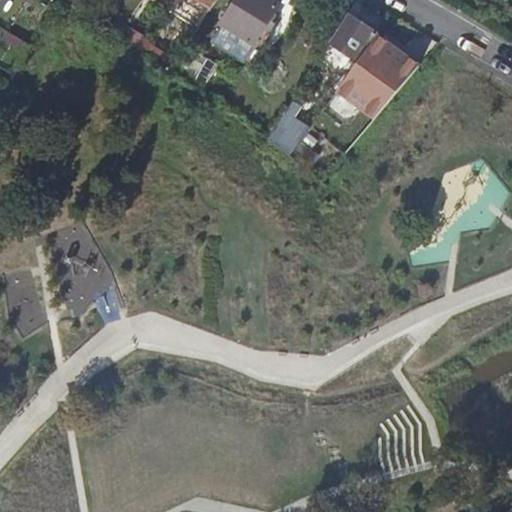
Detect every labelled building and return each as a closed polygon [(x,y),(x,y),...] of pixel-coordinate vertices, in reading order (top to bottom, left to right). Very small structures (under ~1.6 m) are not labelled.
[(272,0),(235,0),(221,23),(254,44),(279,4),(272,0)] [(333,46),(358,62),(376,34),(351,18),(333,46)] [(135,48),(143,38),(128,25),(120,35),(135,48)] [(224,53),(196,32),(173,68),(204,87),(224,53)] [(349,85),(383,111),(405,84),(397,77),(399,74),(368,50),(353,71),(357,75),(349,85)] [(288,114),(269,138),(291,154),(309,130),(288,114)] [(292,158),(309,171),(320,158),(302,144),(292,158)] [(70,310),(110,295),(94,250),(54,265),(70,310)] [(0,281),(16,335),(46,326),(30,272),(0,281)]
